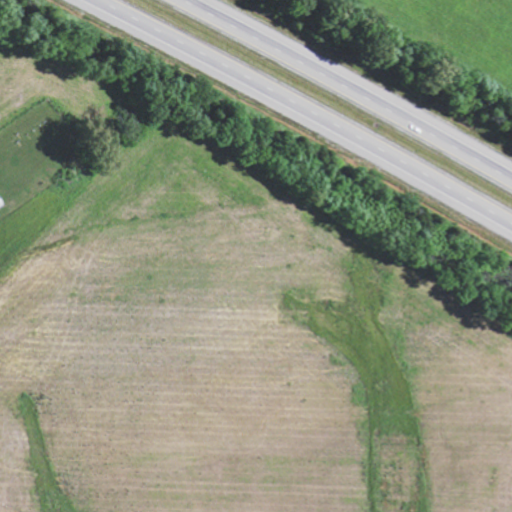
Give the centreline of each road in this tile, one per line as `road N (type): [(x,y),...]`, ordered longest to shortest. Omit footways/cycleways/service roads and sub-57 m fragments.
road 1 (motorway): [(97,0),(511,220)]
road 2 (motorway): [(511,176),(186,0)]
